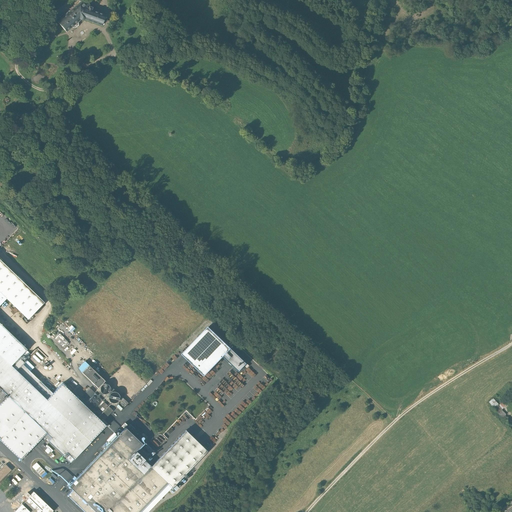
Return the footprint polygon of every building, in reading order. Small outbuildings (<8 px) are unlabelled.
[(99,27),(103,16),(90,11),(91,8),(87,7),(88,5),(78,0),(53,23),(62,34),(69,28),(73,29),(77,26),(76,22),(78,22),(80,21),(99,27)] [(0,439),(20,459),(34,445),(47,432),(52,437),(47,441),(70,462),(91,440),(107,424),(62,382),(57,387),(54,384),(50,389),(19,359),(29,350),(3,325),(6,322),(0,316),(0,306),(7,299),(28,319),(45,302),(0,259),(0,439)] [(208,323),(178,355),(184,361),(200,376),(230,344),(208,323)] [(72,332),(76,328),(73,324),(68,329),(72,332)] [(56,337),(66,347),(70,343),(60,333),(56,337)] [(75,357),(80,353),(72,344),(67,349),(75,357)] [(36,354),(34,356),(41,362),(46,357),(38,349),(34,352),(36,354)] [(86,362),(79,369),(89,380),(97,387),(106,379),(86,362)] [(124,365),(122,367),(128,373),(131,370),(124,365)] [(129,402),(106,379),(97,387),(120,410),(129,402)] [(511,389),(508,385),(502,389),(507,394),(511,389)] [(105,419),(107,417),(114,409),(91,388),(82,397),(105,419)] [(501,416),(504,413),(501,409),(506,405),(503,401),(498,404),(493,398),(488,403),(501,416)] [(126,425),(117,435),(135,452),(144,443),(126,425)] [(117,435),(70,485),(74,489),(98,511),(149,511),(207,452),(198,443),(185,431),(151,467),(135,452),(117,435)] [(44,444),(41,446),(52,457),(55,454),(44,444)] [(0,482),(12,471),(6,465),(0,470),(0,482)] [(21,494),(26,499),(34,491),(29,486),(21,494)] [(98,511),(74,489),(67,495),(85,511),(98,511)] [(50,511),(53,510),(34,491),(13,511),(39,511),(41,510),(42,511),(50,511)]
